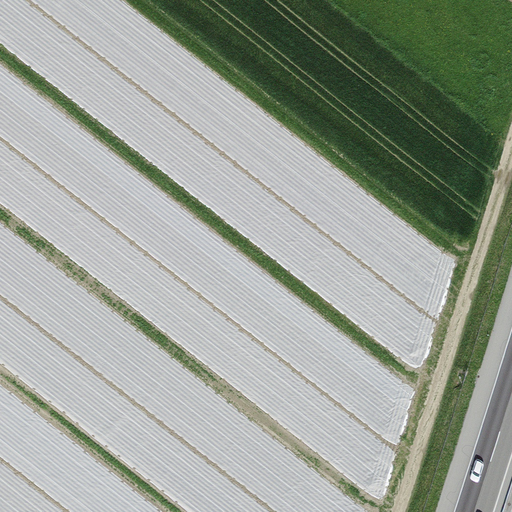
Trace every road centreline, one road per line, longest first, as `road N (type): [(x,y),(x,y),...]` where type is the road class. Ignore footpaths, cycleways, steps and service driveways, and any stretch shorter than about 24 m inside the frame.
road 1 (track): [(511,146),(398,511)]
road 2 (motorway): [(511,392),(474,511)]
